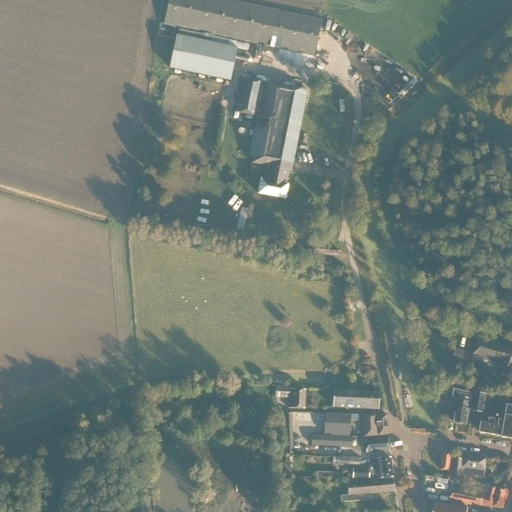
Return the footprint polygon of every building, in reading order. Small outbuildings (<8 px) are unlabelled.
[(169,0),(164,25),(264,46),(314,57),(322,19),(231,0),(169,0)] [(231,81),(238,47),(177,35),(170,69),(231,81)] [(293,161),(306,95),(307,90),(264,82),(242,78),(235,112),(257,117),(249,157),(254,158),(253,164),(264,166),(265,166),(264,174),(263,180),(261,179),(258,194),(264,195),(285,199),(288,184),(286,184),(288,170),(291,171),(293,161)] [(496,97),(488,91),(485,95),(494,100),(496,97)] [(479,336),(472,360),(494,366),(496,360),(503,363),(502,367),(511,370),(511,344),(509,343),(508,348),(500,346),(501,342),(479,336)] [(464,351),(456,348),(454,355),(462,358),(462,357),(464,357),(465,352),(464,351)] [(282,398),(289,398),(288,408),(304,409),(305,390),(289,389),(289,387),(276,386),(276,397),(282,398)] [(468,425),(470,409),(468,409),(469,402),(472,402),(473,392),(455,389),(453,399),(460,400),(459,407),(456,407),(455,415),(456,415),(455,423),(468,425)] [(379,409),(379,392),(333,390),(333,407),(379,409)] [(475,392),(472,412),(484,413),(487,394),(475,392)] [(511,405),(508,405),(505,418),(483,415),(480,433),(502,436),(502,437),(511,438),(511,405)] [(350,414),(325,413),(324,434),(349,435),(350,414)] [(364,437),(388,435),(386,414),(376,415),(373,414),(362,415),(364,437)] [(312,435),(311,446),(352,448),(352,446),(352,437),(314,435),(312,435)] [(366,453),(390,451),(388,437),(365,438),(366,453)] [(448,478),(452,479),(453,469),(452,468),(454,453),(443,452),(441,470),(449,471),(448,478)] [(453,469),(452,479),(465,481),(466,475),(484,477),(487,459),(465,456),(464,460),(455,459),(453,469)] [(338,457),(337,466),(360,467),(361,458),(338,457)] [(369,469),(353,469),(353,470),(353,478),(353,479),(374,479),(393,477),(391,458),(372,459),(372,461),(369,461),(369,467),(369,469)] [(371,494),(394,492),(393,480),(348,484),(349,495),(341,496),(341,502),(371,500),(371,494)] [(486,505),(487,505),(500,508),(504,508),(508,489),(506,488),(491,485),(488,495),(486,505)] [(486,505),(488,495),(484,494),(454,487),(451,501),(486,507),(487,505),(486,505)] [(435,503),(434,511),(470,511),(472,507),(472,506),(471,505),(469,511),(468,511),(469,508),(435,503)]
